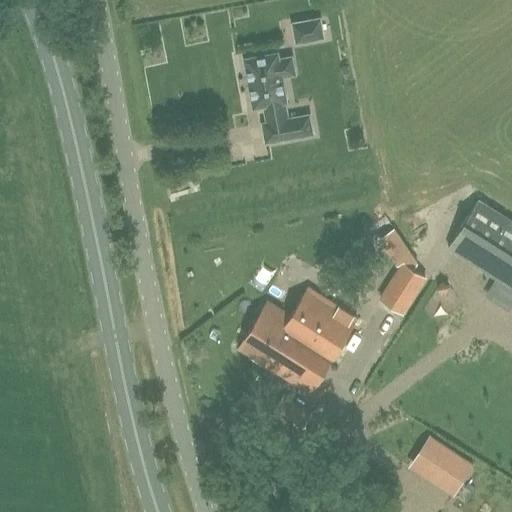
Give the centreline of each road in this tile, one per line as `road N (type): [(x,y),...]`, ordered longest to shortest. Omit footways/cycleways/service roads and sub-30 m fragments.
road 1 (primary): [(158,511),(50,32),(36,0)]
road 2 (unclassified): [(203,511),(138,223),(100,0)]
road 3 (unknown): [(251,511),(357,409),(480,314)]
